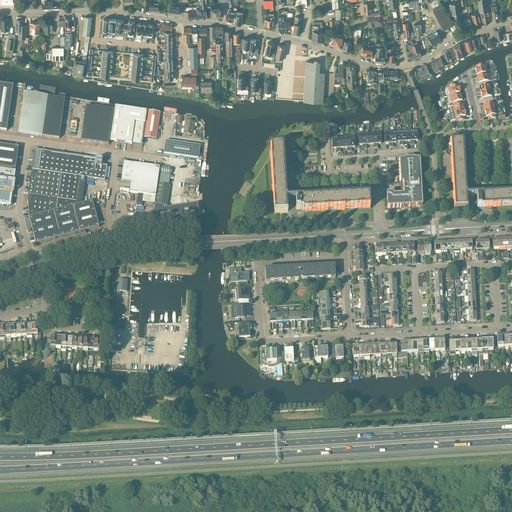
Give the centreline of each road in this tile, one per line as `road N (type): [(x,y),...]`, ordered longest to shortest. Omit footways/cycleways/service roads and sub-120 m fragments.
road 1 (motorway): [(0,470),(511,441)]
road 2 (motorway): [(511,429),(0,456)]
road 3 (tertiary): [(405,66),(368,64),(208,21),(0,12)]
road 4 (tertiary): [(35,270),(152,246),(344,235)]
road 5 (residential): [(261,341),(256,265),(345,261)]
road 6 (unclassified): [(30,255),(110,234),(116,153)]
road 7 (tertiary): [(379,233),(511,225)]
road 8 (residential): [(46,307),(53,325),(99,329),(100,318),(54,308)]
